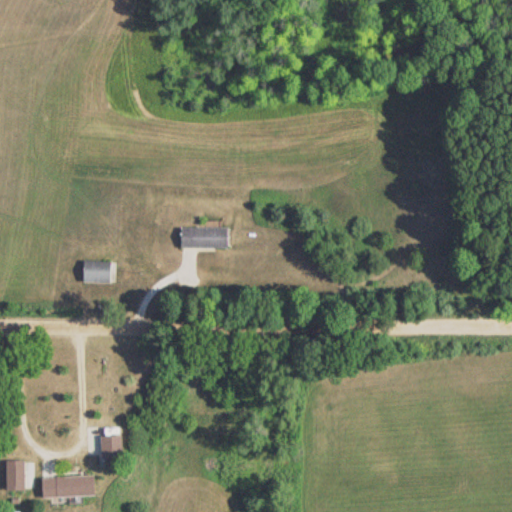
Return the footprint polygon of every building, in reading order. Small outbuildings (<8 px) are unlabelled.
[(178,247),(225,247),(225,226),(178,226),(178,247)] [(113,260),(80,260),(80,282),(113,282),(113,260)] [(86,458),(118,458),(118,436),(86,436),(86,458)] [(3,491),(22,491),(22,460),(3,460),(3,491)] [(39,477),(39,496),(91,496),(91,477),(39,477)]
